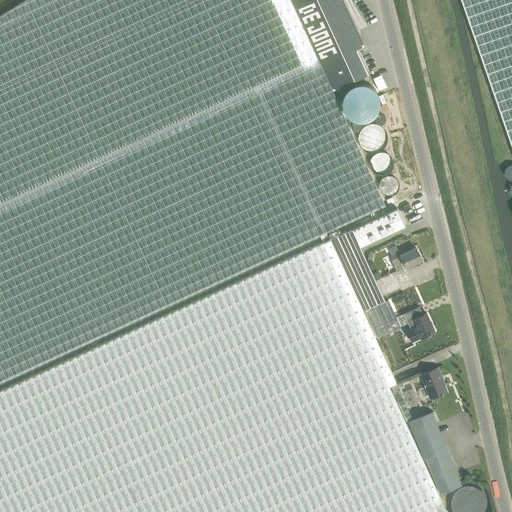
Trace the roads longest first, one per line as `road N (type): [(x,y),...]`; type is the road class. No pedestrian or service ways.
road 1 (unclassified): [(505,511),(382,0)]
road 2 (unknown): [(409,0),(511,442)]
